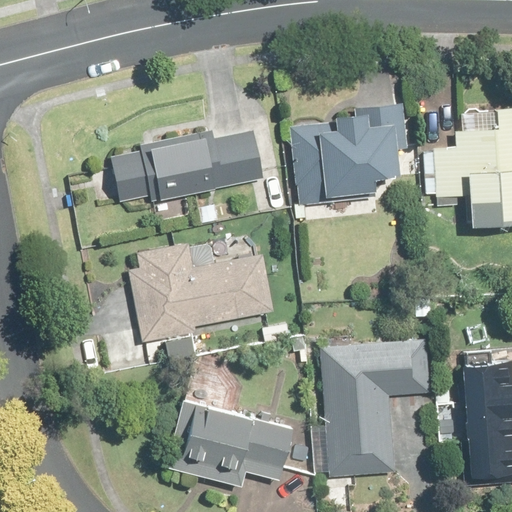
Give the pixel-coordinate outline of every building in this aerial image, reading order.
[(340,119),(293,123),(298,193),(374,187),(373,173),(400,170),(397,140),(406,140),(403,96),(338,101),(340,119)] [(511,100),(458,104),(460,132),(437,134),(440,191),(472,189),(473,218),(511,216),(511,100)] [(259,123),(117,147),(126,199),(268,175),(259,123)] [(128,247),(144,336),(280,312),(268,247),(198,260),(194,235),(128,247)] [(431,330),(321,335),(327,471),(398,468),(395,394),(434,393),(431,330)] [(511,350),(456,355),(466,475),(511,470),(511,350)] [(293,415),(182,388),(164,460),(241,479),(245,463),(279,472),(293,415)]
